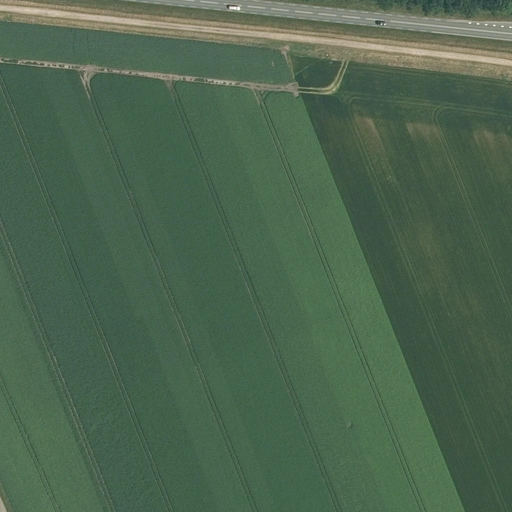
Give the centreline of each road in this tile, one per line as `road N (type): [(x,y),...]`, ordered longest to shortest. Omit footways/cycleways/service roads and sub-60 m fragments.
road 1 (track): [(0,9),(511,66)]
road 2 (primary): [(511,34),(193,0)]
